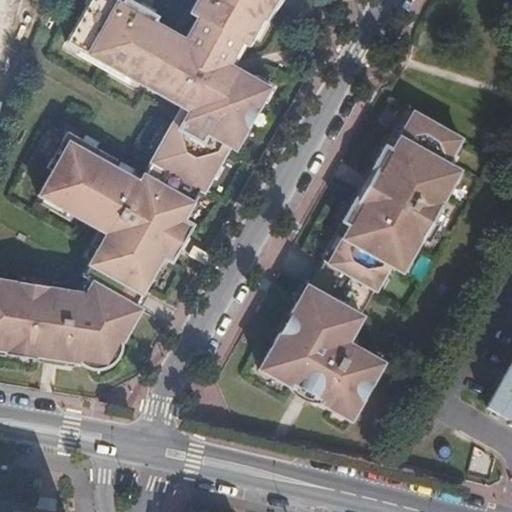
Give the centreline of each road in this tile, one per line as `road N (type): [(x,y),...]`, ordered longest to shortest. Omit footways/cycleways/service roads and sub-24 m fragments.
road 1 (residential): [(387,0),(159,408),(147,445)]
road 2 (secondary): [(165,449),(420,511)]
